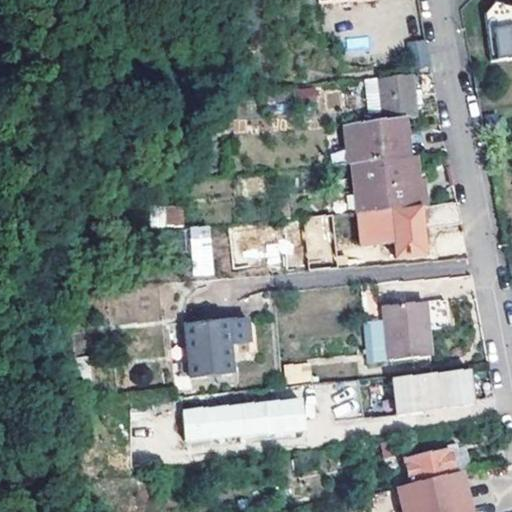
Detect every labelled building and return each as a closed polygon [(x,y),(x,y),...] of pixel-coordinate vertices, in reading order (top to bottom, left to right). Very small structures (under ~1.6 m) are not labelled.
[(484,15),(490,63),(511,60),(511,7),(493,2),(484,15)] [(368,56),(367,38),(345,38),(345,56),(368,56)] [(427,39),(409,41),(411,69),(429,68),(427,39)] [(403,119),(414,118),(412,94),(433,92),(433,90),(431,73),(376,79),(380,121),(403,119)] [(376,79),(361,81),(364,123),(380,121),(376,79)] [(292,92),(293,103),(313,101),(312,89),(292,92)] [(364,123),(344,125),(347,165),(351,164),(399,160),(398,139),(404,138),(403,119),(380,121),(364,123)] [(406,160),(404,138),(398,139),(399,160),(406,160)] [(341,194),(342,213),(357,212),(412,208),(409,159),(406,160),(399,160),(351,164),(353,194),(341,194)] [(417,159),(409,159),(412,208),(421,207),(423,207),(421,181),(418,181),(417,159)] [(456,202),(430,206),(433,229),(461,226),(456,202)] [(150,226),(183,226),(183,206),(150,206),(150,226)] [(412,208),(357,212),(359,244),(393,242),(394,257),(424,255),(421,207),(412,208)] [(333,254),(330,214),(304,216),(308,271),(350,267),(349,253),(333,254)] [(211,225),(189,227),(192,277),(215,275),(211,225)] [(365,320),(370,358),(434,351),(430,323),(449,321),(446,295),(383,302),(385,317),(365,320)] [(190,315),(192,370),(237,368),(236,338),(252,338),(252,313),(190,315)] [(284,364),(285,383),(311,381),(309,362),(284,364)] [(467,374),(391,379),(393,415),(416,414),(415,406),(428,405),(429,409),(469,406),(467,374)] [(356,380),(328,382),(331,419),(358,417),(356,380)] [(303,396),(278,398),(281,427),(306,425),(303,396)] [(278,398),(185,407),(187,436),(281,427),(278,398)] [(409,483),(409,485),(454,474),(450,459),(460,456),(456,444),(446,447),(445,444),(401,457),(406,473),(387,479),(390,488),(409,483)] [(409,485),(396,489),(401,511),(469,511),(463,486),(460,487),(459,484),(456,474),(454,474),(409,485)]
